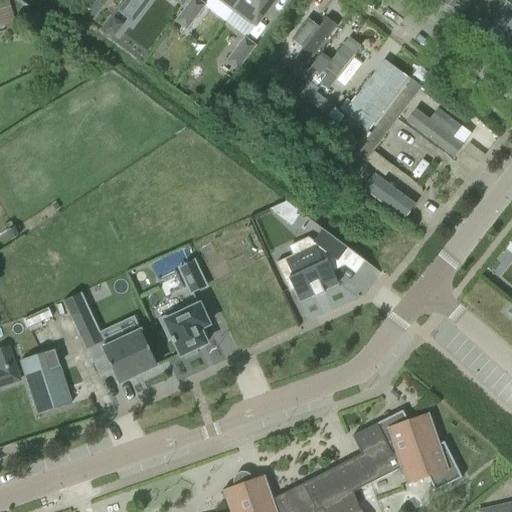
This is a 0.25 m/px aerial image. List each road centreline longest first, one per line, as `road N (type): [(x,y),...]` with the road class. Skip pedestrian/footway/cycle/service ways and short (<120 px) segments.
road 1 (unclassified): [(0,503),(348,377),(426,289)]
road 2 (residential): [(511,96),(388,0)]
road 3 (unclassified): [(426,289),(511,180)]
